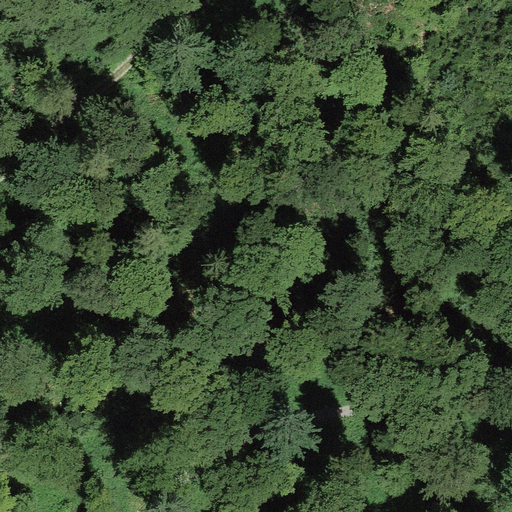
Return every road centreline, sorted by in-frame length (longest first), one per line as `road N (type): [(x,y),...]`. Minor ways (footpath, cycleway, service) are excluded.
road 1 (track): [(150,511),(207,460),(266,430),(428,400),(511,374)]
road 2 (track): [(209,0),(0,179)]
